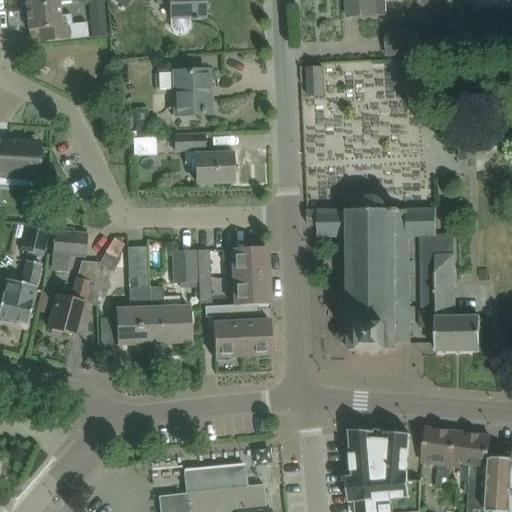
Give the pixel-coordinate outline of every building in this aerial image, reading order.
[(25,0),(27,9),(60,5),(70,3),(69,0),(25,0)] [(176,34),(180,35),(185,33),(189,29),(190,26),(190,19),(205,19),(204,0),(158,0),(158,6),(171,5),(171,20),(172,20),(170,23),(170,27),(173,31),(176,34)] [(346,0),(347,18),(378,16),(387,15),(386,0),(346,0)] [(102,36),(118,35),(116,2),(101,3),(102,36)] [(29,31),(46,29),(48,42),(88,38),(86,24),(72,26),(71,16),(62,17),(60,5),(27,9),(29,31)] [(433,42),(420,42),(419,29),(385,31),(386,54),(386,57),(407,56),(421,56),(421,55),(433,54),(433,42)] [(481,45),(463,46),(463,56),(481,56),(481,45)] [(323,68),(308,69),(309,98),(324,97),(323,68)] [(159,91),(176,90),(177,116),(204,115),(204,110),(202,110),(201,93),(208,93),(207,72),(159,74),(159,91)] [(457,125),(459,161),(477,160),(476,124),(457,125)] [(190,172),(196,172),(197,184),(233,183),(232,155),(197,156),(197,151),(204,150),(203,136),(175,137),(176,151),(185,151),(185,165),(190,165),(190,172)] [(133,140),(133,143),(134,157),(156,156),(155,139),(151,139),(138,140),(133,140)] [(0,142),(0,174),(22,176),(36,177),(38,145),(0,142)] [(308,212),(308,226),(318,226),(318,238),(340,238),(342,333),(338,336),(338,342),(342,346),(350,346),(350,352),(359,351),(358,353),(389,353),(389,351),(398,351),(398,345),(434,345),(437,345),(437,352),(481,352),(481,340),(481,332),(481,317),(456,317),(454,235),(437,235),(436,207),(434,207),(396,209),(396,206),(394,206),(394,209),(388,209),(386,204),(384,201),(381,199),(378,197),(374,196),(370,196),(366,198),(363,200),(361,203),(359,206),(358,210),(352,210),(352,208),(348,208),(348,210),(328,211),(310,212),(308,212)] [(43,255),(48,232),(29,227),(24,250),(43,255)] [(52,255),(65,257),(85,258),(87,234),(54,232),(52,255)] [(114,238),(105,253),(115,260),(124,245),(114,238)] [(127,248),(128,268),(128,279),(137,279),(137,289),(129,289),(130,309),(117,310),(118,326),(118,346),(151,345),(149,289),(147,248),(127,248)] [(266,248),(257,249),(231,250),(232,279),(268,277),(266,248)] [(209,251),(197,252),(198,266),(210,265),(209,251)] [(195,252),(193,252),(173,253),(174,283),(196,283),(195,252)] [(3,295),(0,306),(0,317),(27,324),(40,265),(26,262),(21,284),(9,281),(4,284),(1,295),(3,295)] [(57,295),(53,310),(48,329),(75,336),(84,304),(97,307),(100,264),(81,262),(71,299),(57,295)] [(210,265),(198,266),(199,280),(211,280),(210,265)] [(269,305),(268,277),(232,279),(234,307),(245,306),(258,306),(269,305)] [(211,280),(199,280),(199,292),(211,292),(211,280)] [(164,309),(163,288),(149,289),(151,345),(191,343),(189,308),(164,309)] [(53,294),(42,291),(36,312),(47,315),(53,294)] [(212,304),(211,292),(199,292),(200,305),(212,304)] [(234,307),(232,307),(232,317),(246,316),(245,306),(234,307)] [(258,306),(245,306),(246,316),(259,315),(258,306)] [(232,307),(218,308),(219,317),(232,317),(232,307)] [(218,308),(205,308),(206,318),(219,317),(218,308)] [(113,318),(99,319),(101,347),(114,346),(113,318)] [(241,322),(243,358),(272,356),(270,321),(241,322)] [(213,324),(213,339),(214,359),(243,358),(241,322),(213,324)] [(427,429),(426,436),(424,458),(430,464),(439,466),(438,479),(437,486),(449,488),(450,481),(452,463),(456,433),(427,429)] [(421,511),(421,482),(408,481),(411,435),(361,432),(350,443),(353,477),(351,477),(351,479),(353,479),(354,485),(351,486),(352,487),(354,487),(355,494),(352,494),(352,495),(355,495),(355,502),(353,502),(353,504),(356,503),(356,511),(421,511)] [(487,509),(490,468),(487,467),(491,437),(456,433),(452,463),(472,465),(471,476),(470,476),(467,511),(491,511),(491,509),(487,509)] [(511,511),(511,460),(510,460),(510,462),(502,462),(502,459),(492,459),(492,460),(490,460),(490,468),(487,509),(491,509),(491,511),(511,511)] [(271,511),(271,510),(266,510),(264,485),(247,487),(245,467),(244,467),(244,468),(197,473),(198,484),(186,485),(187,495),(160,498),(161,511),(271,511)]
